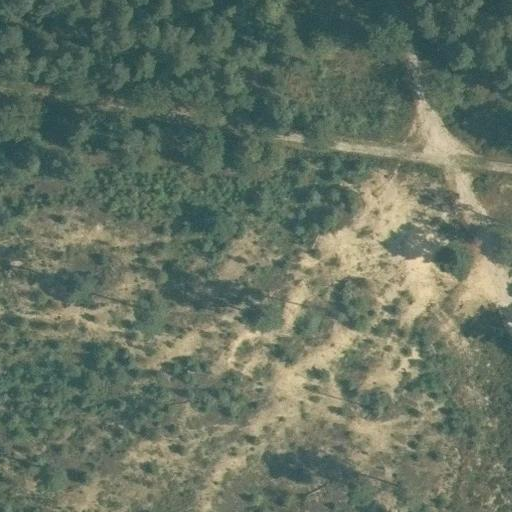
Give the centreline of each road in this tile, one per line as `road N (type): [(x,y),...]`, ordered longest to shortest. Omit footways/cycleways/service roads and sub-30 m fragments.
road 1 (track): [(511,162),(0,76)]
road 2 (unknown): [(511,320),(387,0)]
